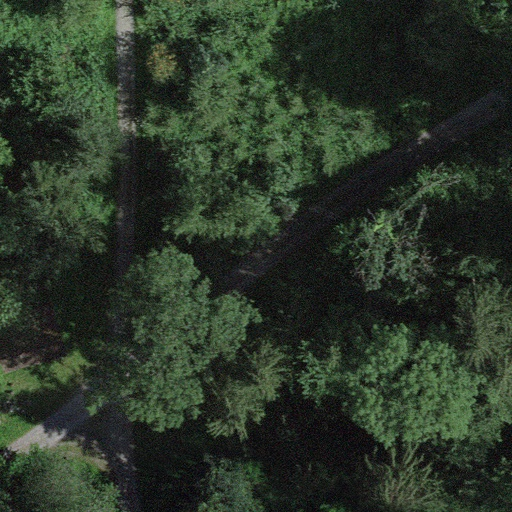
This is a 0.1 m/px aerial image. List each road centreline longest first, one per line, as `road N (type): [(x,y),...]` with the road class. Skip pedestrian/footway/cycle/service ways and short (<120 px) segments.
road 1 (track): [(511,81),(352,184),(121,378),(0,461)]
road 2 (track): [(117,511),(134,0)]
